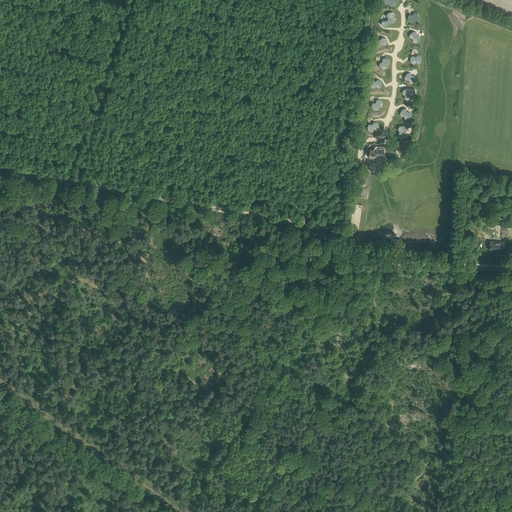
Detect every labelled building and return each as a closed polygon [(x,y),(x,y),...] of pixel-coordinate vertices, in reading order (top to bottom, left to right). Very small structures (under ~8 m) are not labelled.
[(381,24),(383,26),(388,26),(389,23),(394,22),(395,19),(393,17),(395,14),(393,12),(388,12),(387,15),(389,18),(387,20),(383,21),(381,24)] [(408,18),(410,22),(413,23),(415,20),(418,21),(419,18),(418,14),(415,13),(413,16),(410,15),(408,18)] [(413,42),(416,42),(420,40),(420,36),(417,36),(417,32),(414,32),(410,34),(410,38),(413,38),(413,42)] [(377,46),(380,47),(382,44),(385,45),(387,42),(385,38),(382,37),(380,40),(377,39),(376,42),(377,46)] [(411,62),(414,64),(416,62),(419,63),(421,61),(421,56),(418,55),(416,57),(413,56),(410,58),(411,62)] [(380,66),(383,69),(386,68),(386,65),(389,64),(389,60),(386,58),(383,59),(383,62),(380,63),(380,66)] [(405,77),(406,80),(409,80),(410,83),(413,83),(416,79),(415,76),(412,76),(411,73),(408,73),(405,77)] [(371,87),(374,88),(376,86),(379,88),(381,85),(381,81),(378,80),(375,82),(373,80),(370,82),(371,87)] [(403,93),(405,95),(405,98),(407,100),(411,98),(412,95),(409,93),(410,90),(407,89),(403,90),(403,93)] [(372,106),(374,110),(378,109),(379,107),(382,106),(383,103),(380,100),(377,100),(376,103),(373,103),(372,106)] [(400,113),(401,116),(404,116),(405,119),(408,119),(411,115),(410,112),(407,112),(406,109),(403,109),(400,113)] [(367,127),(369,131),(372,132),(374,129),(377,130),(379,127),(377,123),(374,122),(372,125),(369,124),(367,127)] [(399,126),(398,129),(400,131),(398,134),(400,137),(405,136),(406,133),(405,131),(406,128),(404,126),(399,126)] [(369,157),(371,157),(376,158),(377,156),(383,157),(384,148),(376,147),(376,150),(370,149),(369,157)] [(505,251),(506,242),(490,241),(489,249),(505,251)]
